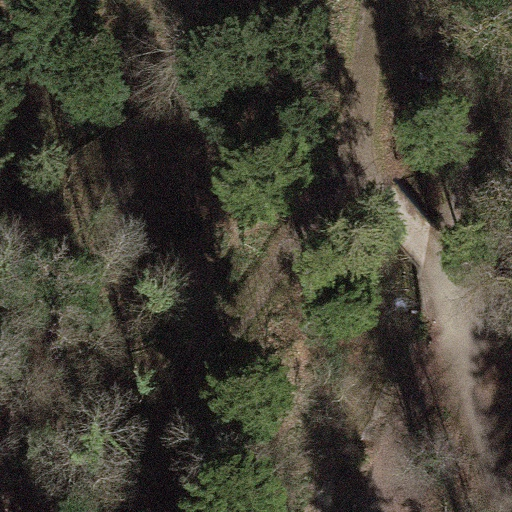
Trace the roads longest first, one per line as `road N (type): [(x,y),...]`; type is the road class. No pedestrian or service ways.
road 1 (track): [(356,177),(345,203),(186,392),(139,511)]
road 2 (track): [(378,0),(356,177)]
road 3 (track): [(510,511),(461,345)]
road 4 (track): [(356,177),(434,252),(448,280)]
